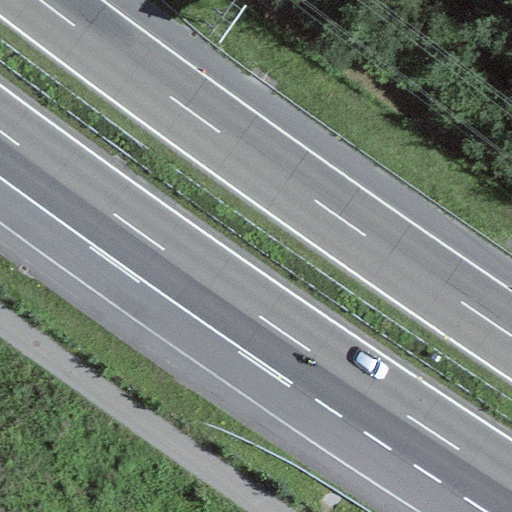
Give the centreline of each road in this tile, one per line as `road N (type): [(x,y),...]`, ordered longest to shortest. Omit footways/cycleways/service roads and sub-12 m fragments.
road 1 (motorway): [(14,142),(511,483)]
road 2 (motorway): [(511,335),(40,0)]
road 3 (track): [(271,511),(0,319)]
